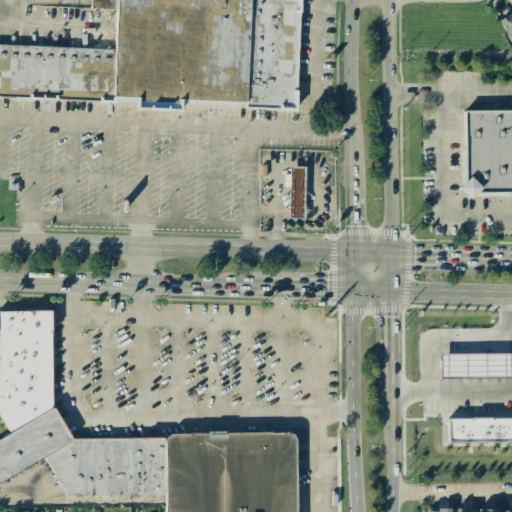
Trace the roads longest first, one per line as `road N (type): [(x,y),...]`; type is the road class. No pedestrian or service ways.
road 1 (primary): [(389,252),(0,241)]
road 2 (primary): [(0,281),(259,289)]
road 3 (tertiary): [(389,252),(388,0)]
road 4 (secondary): [(351,292),(355,511)]
road 5 (tertiary): [(351,0),(349,161)]
road 6 (secondary): [(389,511),(391,379)]
road 7 (primary): [(390,292),(511,296)]
road 8 (residential): [(390,492),(511,491)]
